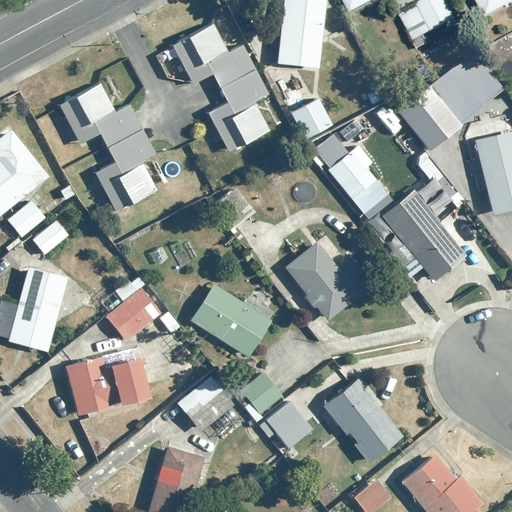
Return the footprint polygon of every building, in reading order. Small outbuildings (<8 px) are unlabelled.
[(239,0),(192,0),(176,8),(229,123),(284,98),(239,0)] [(330,0),(283,0),(281,34),(328,37),(330,0)] [(455,19),(445,0),(420,0),(397,11),(412,40),(455,19)] [(113,46),(61,72),(121,190),(173,164),(113,46)] [(0,98),(0,185),(52,146),(10,91),(0,98)] [(330,124),(317,96),(287,111),(300,138),(330,124)] [(511,184),(511,102),(511,97),(473,106),(493,189),(511,184)] [(425,154),(412,163),(424,178),(436,168),(425,154)] [(414,166),(384,190),(433,250),(463,225),(414,166)] [(250,212),(232,185),(211,199),(229,226),(250,212)] [(324,211),(286,237),(324,293),(363,266),(324,211)] [(48,328),(68,242),(22,231),(2,317),(48,328)] [(215,255),(190,296),(245,331),(271,289),(215,255)] [(70,259),(67,275),(100,282),(103,266),(70,259)] [(67,335),(75,384),(145,372),(136,323),(67,335)] [(359,356),(322,385),(362,436),(399,407),(359,356)] [(278,395),(258,369),(235,387),(256,413),(278,395)] [(215,414),(195,388),(174,404),(195,430),(215,414)] [(308,429),(285,400),(255,424),(264,435),(270,429),(285,448),(308,429)] [(443,420),(399,456),(441,507),(485,472),(443,420)] [(209,435),(163,421),(141,490),(187,504),(209,435)] [(367,511),(387,495),(372,478),(349,497),(362,511),(367,511)] [(511,511),(511,498),(510,496),(489,511),(511,511)]
